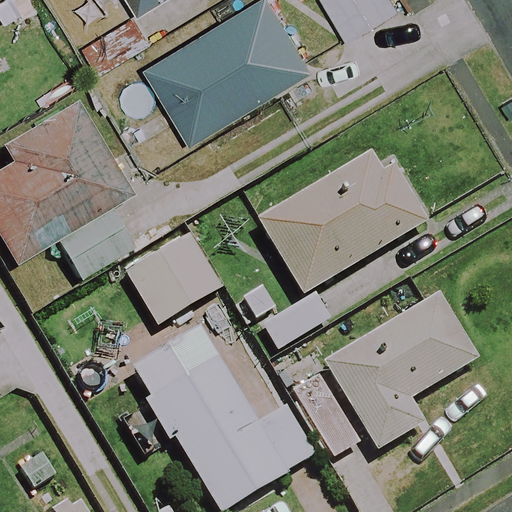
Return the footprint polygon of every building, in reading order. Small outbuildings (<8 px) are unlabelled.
[(129,0),(139,15),(163,0),(129,0)] [(312,74),(269,0),(264,0),(147,68),(191,144),(312,74)] [(398,14),(389,0),(323,0),(347,43),(398,14)] [(150,47),(134,19),(83,48),(98,76),(150,47)] [(0,260),(5,270),(46,248),(66,284),(135,245),(115,210),(125,204),(72,109),(0,149),(0,260)] [(427,230),(383,154),(254,229),(297,305),(427,230)] [(217,297),(184,242),(121,280),(153,334),(217,297)] [(327,329),(312,302),(251,336),(266,363),(327,329)] [(473,369),(433,303),(319,372),(372,461),(420,432),(406,409),(473,369)] [(193,337),(130,376),(146,401),(133,409),(161,455),(174,447),(214,511),(234,511),(311,465),(280,415),(252,433),(193,337)] [(357,446),(315,376),(276,399),(319,469),(357,446)]
